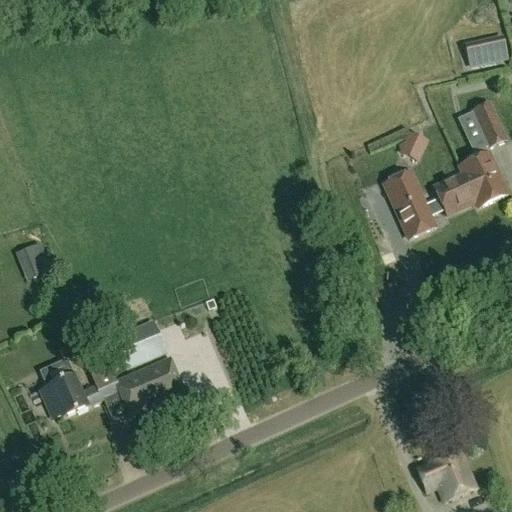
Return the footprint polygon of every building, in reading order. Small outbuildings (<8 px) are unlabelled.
[(470,48),(476,70),(511,61),(506,38),(470,48)] [(477,163),(460,170),(464,180),(435,193),(447,221),(476,208),(478,211),(507,198),(487,153),(506,144),(490,107),(473,115),(484,140),(470,147),(477,163)] [(421,202),(395,213),(408,242),(434,231),(421,202)] [(48,246),(27,253),(37,282),(58,275),(48,246)] [(228,315),(241,312),(237,295),(224,298),(228,315)] [(235,320),(220,326),(227,348),(243,343),(235,320)] [(128,371),(166,355),(153,326),(116,341),(128,371)] [(245,345),(231,350),(236,363),(250,358),(245,345)] [(169,362),(116,386),(120,396),(131,421),(184,396),(169,362)] [(260,386),(277,378),(269,362),(252,370),(260,386)] [(54,426),(120,396),(116,386),(115,386),(105,363),(87,371),(96,390),(81,396),(72,378),(39,394),(54,426)] [(462,454),(417,473),(426,495),(438,490),(445,506),(478,492),(462,454)]
